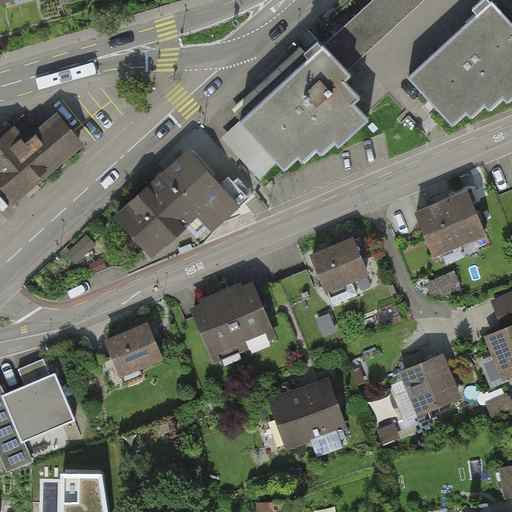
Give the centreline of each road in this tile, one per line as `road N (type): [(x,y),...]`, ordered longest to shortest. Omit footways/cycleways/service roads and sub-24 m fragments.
road 1 (residential): [(0,296),(66,320),(511,135)]
road 2 (secondary): [(0,270),(245,46)]
road 3 (primary): [(252,0),(79,64)]
road 4 (primary): [(79,64),(190,60),(245,46)]
